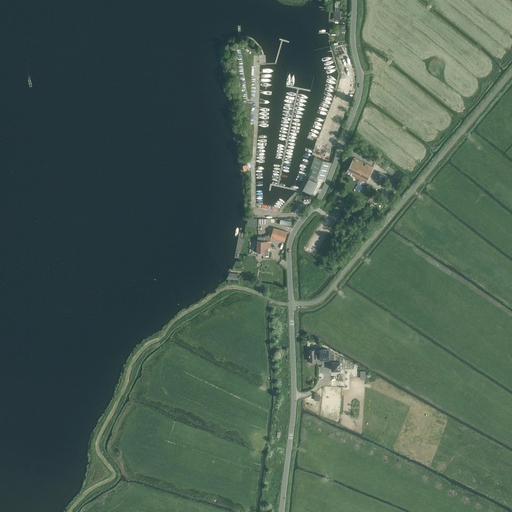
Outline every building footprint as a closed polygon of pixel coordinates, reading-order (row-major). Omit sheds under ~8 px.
[(315,157),(308,176),(325,182),(332,163),(315,157)] [(366,182),(373,167),(354,157),(346,172),(366,182)] [(385,170),(398,180),(401,175),(388,166),(385,170)] [(379,171),(376,179),(384,182),(387,174),(379,171)] [(309,177),(301,193),(310,198),(318,181),(309,177)] [(274,227),(271,237),(285,241),(287,232),(274,227)] [(271,246),(271,237),(271,234),(269,234),(269,237),(268,237),(267,237),(267,236),(266,236),(265,236),(265,237),(258,237),(258,245),(256,245),(256,246),(255,246),(254,246),(254,247),(253,248),(253,249),(254,249),(254,250),(255,251),(256,251),(256,252),(257,252),(258,252),(263,252),(263,253),(263,254),(268,254),(268,253),(269,246),(271,246)] [(320,349),(317,349),(317,359),(320,359),(329,359),(329,358),(334,358),(335,361),(340,361),(340,358),(340,357),(340,356),(327,348),(320,349)] [(335,361),(332,361),(332,370),(341,370),(340,361),(335,361)] [(340,392),(341,385),(331,384),(330,390),(340,392)]
